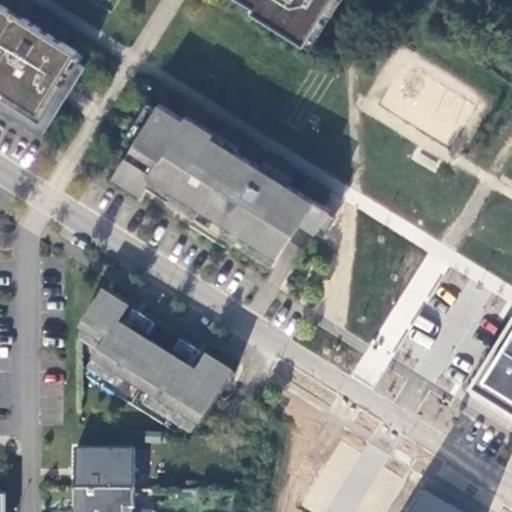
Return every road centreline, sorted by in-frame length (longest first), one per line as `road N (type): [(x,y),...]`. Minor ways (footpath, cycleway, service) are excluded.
road 1 (residential): [(53,197),(511,490)]
road 2 (residential): [(31,427),(24,408),(26,240)]
